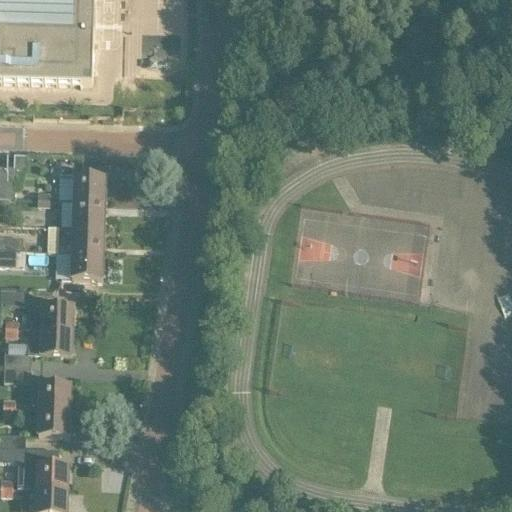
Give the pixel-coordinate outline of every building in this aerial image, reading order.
[(95,10),(94,0),(0,0),(0,88),(92,91),(94,36),(87,36),(88,10),(95,10)] [(6,188),(7,176),(0,175),(0,205),(9,206),(14,206),(15,189),(6,188)] [(73,208),(104,209),(105,184),(59,182),(58,207),(62,207),(62,208),(73,208)] [(0,230),(7,231),(9,206),(0,205),(0,230)] [(104,209),(73,208),(73,232),(104,235),(104,209)] [(104,235),(73,232),(59,232),(58,257),(58,259),(62,259),(72,259),(103,260),(104,235)] [(0,256),(9,257),(9,256),(22,256),(22,244),(0,242),(0,256)] [(8,272),(9,257),(0,256),(0,274),(5,275),(5,272),(8,272)] [(103,260),(72,259),(71,285),(102,286),(103,260)] [(1,310),(29,310),(29,296),(1,296),(1,310)] [(29,336),(72,338),(73,312),(28,311),(27,336),(29,336)] [(5,335),(17,335),(18,327),(5,326),(5,335)] [(17,344),(17,335),(5,335),(5,343),(17,344)] [(71,363),(72,338),(29,336),(28,351),(39,351),(39,362),(71,363)] [(4,374),(30,375),(31,361),(5,360),(4,374)] [(30,389),(30,375),(4,374),(4,388),(30,389)] [(38,416),(70,417),(71,391),(38,390),(38,416)] [(3,414),(15,414),(15,406),(3,406),(3,414)] [(14,423),(15,414),(3,414),(3,423),(14,423)] [(69,443),(70,417),(38,416),(37,442),(69,443)] [(0,454),(25,455),(26,442),(0,440),(0,454)] [(0,455),(0,468),(19,469),(57,470),(57,457),(25,456),(0,455)] [(37,495),(67,496),(68,470),(57,470),(19,469),(18,494),(37,495)] [(0,494),(13,494),(13,486),(0,485),(0,494)] [(12,503),(13,494),(0,494),(0,503),(12,503)] [(66,511),(67,496),(37,495),(36,511),(66,511)]
